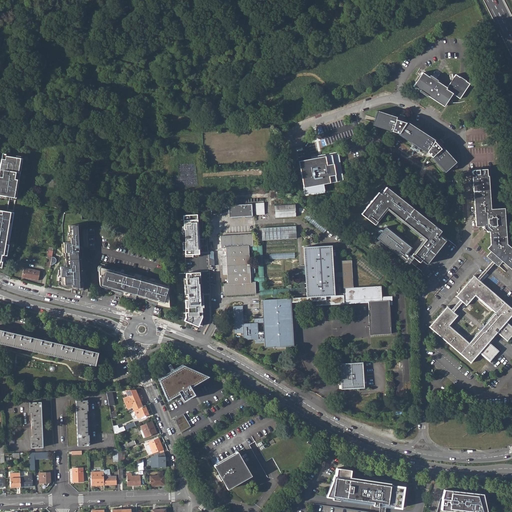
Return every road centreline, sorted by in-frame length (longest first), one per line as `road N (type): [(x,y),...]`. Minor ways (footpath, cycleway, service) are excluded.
road 1 (residential): [(422,434),(415,308),(466,239),(460,144),(413,107),(388,100),(304,127),(296,137)]
road 2 (secondary): [(150,336),(231,367),(373,451),(444,468)]
road 3 (secondary): [(401,450),(152,326)]
road 4 (residential): [(145,378),(122,378),(108,347),(0,316)]
road 5 (secondary): [(134,320),(0,284)]
road 6 (secondary): [(0,291),(131,332)]
road 7 (residential): [(62,500),(182,489)]
